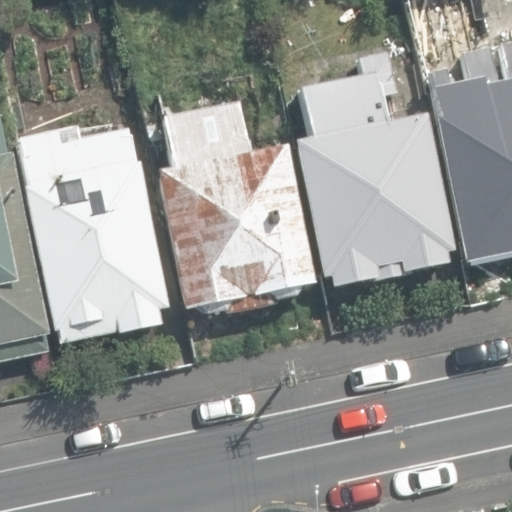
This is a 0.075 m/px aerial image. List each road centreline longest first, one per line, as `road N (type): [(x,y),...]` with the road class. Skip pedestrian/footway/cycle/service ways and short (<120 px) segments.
road 1 (secondary): [(176,476),(511,408)]
road 2 (secondary): [(7,511),(176,476)]
